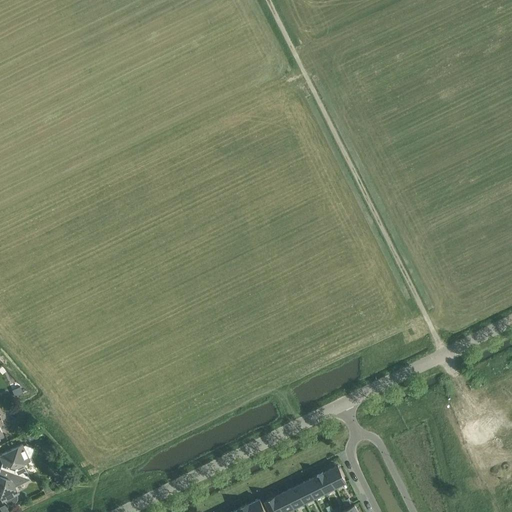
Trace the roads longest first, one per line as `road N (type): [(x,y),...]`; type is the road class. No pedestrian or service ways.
road 1 (track): [(444,354),(269,0)]
road 2 (unclassified): [(124,511),(342,403)]
road 3 (unclassified): [(342,403),(511,320)]
